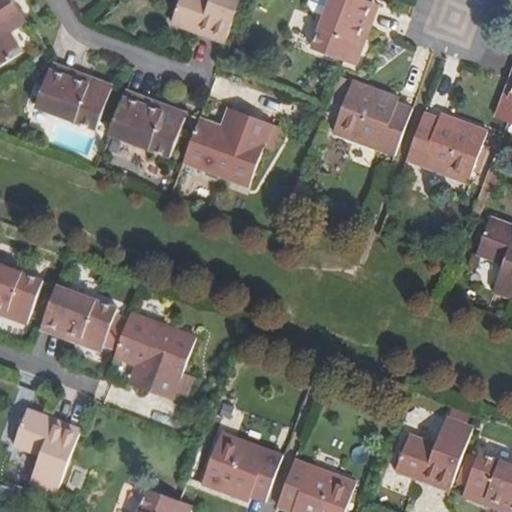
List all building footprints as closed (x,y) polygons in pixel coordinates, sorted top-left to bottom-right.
[(13,0),(0,0),(0,67),(22,53),(9,32),(3,22),(21,11),(13,0)] [(227,42),(242,0),(182,0),(173,25),(198,35),(200,32),(227,42)] [(326,17),(332,0),(312,0),(311,3),(311,9),(317,13),(326,17)] [(358,43),(373,4),(362,0),(361,0),(332,0),(326,17),(314,51),(345,63),(356,67),(364,45),(358,43)] [(88,86),(50,72),(37,109),(96,131),(113,88),(90,80),(88,86)] [(387,95),(353,83),(333,135),(395,159),(413,111),(398,105),(385,100),(387,95)] [(498,119),(509,123),(511,124),(511,98),(511,99),(505,98),(498,119)] [(124,100),(110,136),(171,159),(187,116),(165,108),(162,114),(124,100)] [(426,115),(408,164),(469,187),(489,134),(455,121),(453,126),(440,121),(426,115)] [(200,121),(184,165),(251,190),(274,128),(241,116),(234,134),(200,121)] [(511,300),(511,227),(491,220),(478,255),(503,264),(492,293),(511,300)] [(0,308),(7,311),(5,316),(28,325),(43,282),(0,265),(0,308)] [(118,310),(57,287),(43,325),(82,339),(80,344),(103,353),(118,310)] [(198,340),(131,315),(115,358),(138,366),(148,370),(141,390),(175,402),(198,340)] [(58,494),(81,433),(52,422),(53,419),(28,409),(15,444),(40,454),(29,483),(31,484),(58,494)] [(423,479),(451,490),(474,429),(447,419),(435,448),(409,438),(396,473),(422,482),(423,479)] [(222,433),(203,485),(236,498),(238,492),(251,497),(266,502),(284,456),(222,433)] [(488,500),(511,508),(511,466),(480,454),(463,497),(487,505),(488,500)] [(346,511),(358,483),(296,460),(279,507),(291,511),(346,511)] [(189,511),(192,506),(179,502),(149,490),(141,511),(189,511)]
